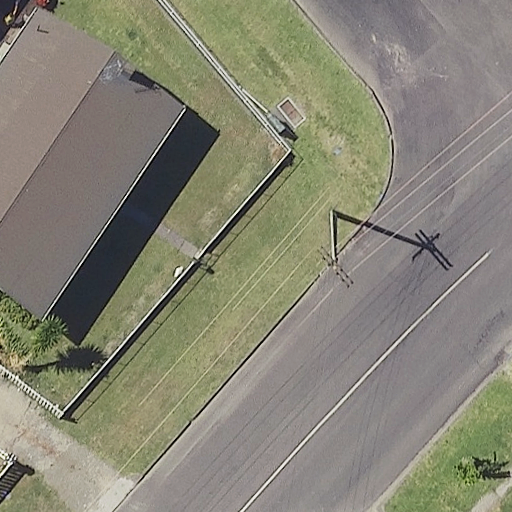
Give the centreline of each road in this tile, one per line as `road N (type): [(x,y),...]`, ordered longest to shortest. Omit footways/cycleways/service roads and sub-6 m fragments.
road 1 (tertiary): [(282,511),(511,252)]
road 2 (residential): [(344,0),(511,211)]
